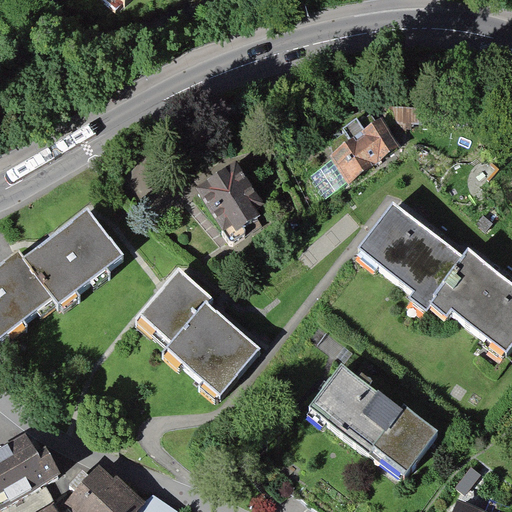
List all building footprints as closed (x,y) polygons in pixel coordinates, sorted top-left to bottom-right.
[(112,0),(122,8),(129,0),(112,0)] [(380,123),(326,161),(347,190),(401,153),(380,123)] [(233,168),(193,197),(228,246),(268,217),(233,168)] [(462,264),(390,210),(353,260),(442,326),(449,317),(505,359),(511,348),(511,292),(466,258),(462,264)] [(16,260),(0,272),(0,350),(51,310),(56,315),(120,264),(84,219),(21,268),(16,260)] [(212,307),(177,278),(137,328),(169,353),(162,361),(219,406),(257,359),(205,317),(212,307)] [(438,440),(339,374),(308,419),(407,483),(438,440)] [(26,451),(0,463),(0,511),(8,511),(58,487),(44,459),(33,464),(26,451)] [(143,511),(100,474),(66,511),(143,511)]
